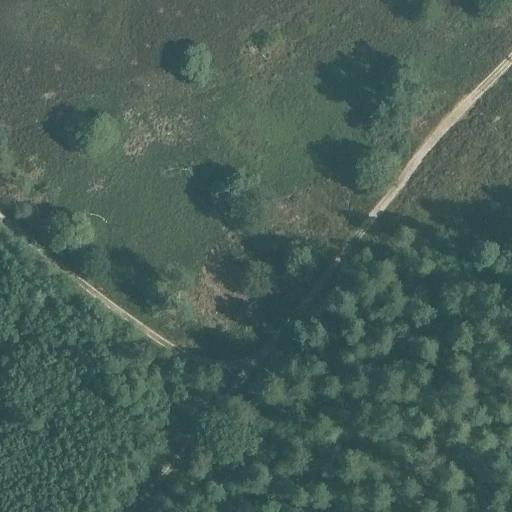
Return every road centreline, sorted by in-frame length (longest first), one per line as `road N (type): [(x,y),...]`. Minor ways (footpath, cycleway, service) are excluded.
road 1 (track): [(238,390),(511,74)]
road 2 (track): [(238,390),(0,213)]
